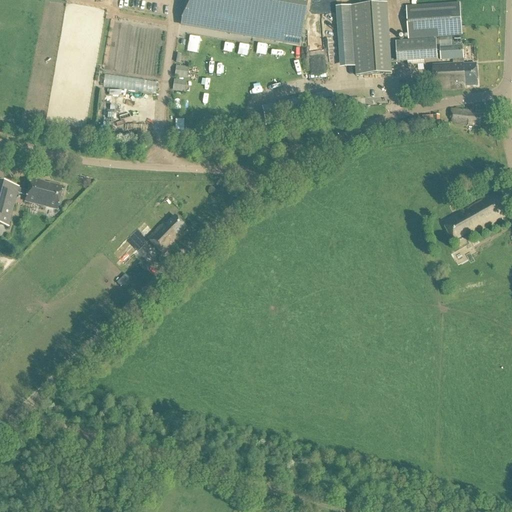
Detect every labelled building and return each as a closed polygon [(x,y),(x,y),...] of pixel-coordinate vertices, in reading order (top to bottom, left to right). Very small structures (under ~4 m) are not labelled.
[(184,0),(180,26),(225,34),(226,27),(279,35),(278,43),(299,46),(306,0),(184,0)] [(385,75),(383,48),(380,5),(352,7),(357,77),(385,75)] [(463,39),(461,5),(407,8),(409,42),(451,40),(452,47),(440,48),(441,60),(453,60),(453,65),(434,66),(435,91),(467,90),(467,88),(478,87),(477,65),(465,66),(464,47),(463,47),(462,39),(463,39)] [(396,43),(397,48),(398,59),(438,57),(437,40),(396,43)] [(326,72),(325,52),(309,52),(310,72),(326,72)] [(106,77),(105,88),(159,90),(159,79),(106,77)] [(331,93),(261,109),(265,125),(335,110),(331,93)] [(453,123),(457,125),(481,127),(482,117),(472,116),(473,113),(452,111),(453,123)] [(62,188),(30,180),(27,192),(26,197),(24,203),(57,211),(62,188)] [(0,184),(0,225),(7,228),(16,194),(26,197),(27,192),(17,190),(17,189),(0,184)] [(473,233),(474,235),(506,217),(494,195),(444,223),(455,243),(473,233)] [(163,223),(146,240),(161,255),(176,241),(174,240),(185,229),(173,217),(165,225),(163,223)] [(130,273),(121,281),(129,290),(138,282),(130,273)]
